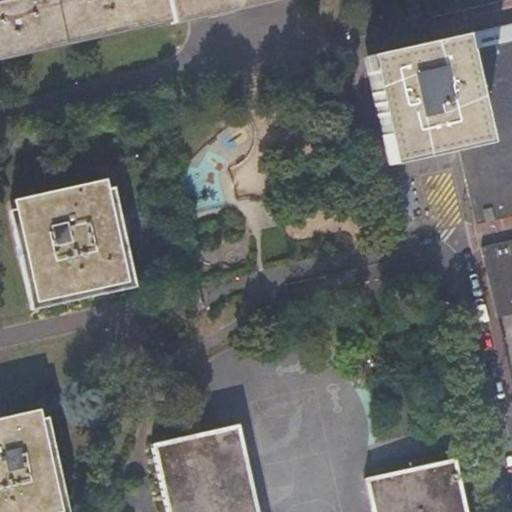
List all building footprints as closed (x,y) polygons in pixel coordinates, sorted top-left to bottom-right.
[(0,57),(171,20),(166,0),(5,0),(0,1),(0,57)] [(166,0),(171,20),(171,22),(270,0),(166,0)] [(430,0),(434,14),(498,0),(430,0)] [(367,56),(391,164),(464,147),(481,229),(511,222),(511,38),(467,48),(464,40),(462,34),(438,39),(367,56)] [(124,281),(104,179),(13,199),(35,301),(124,281)] [(511,246),(486,252),(501,322),(511,319),(511,246)] [(0,511),(37,511),(61,506),(38,408),(0,417),(0,511)] [(152,445),(167,511),(255,511),(237,427),(152,445)] [(463,511),(452,461),(368,479),(374,511),(463,511)]
